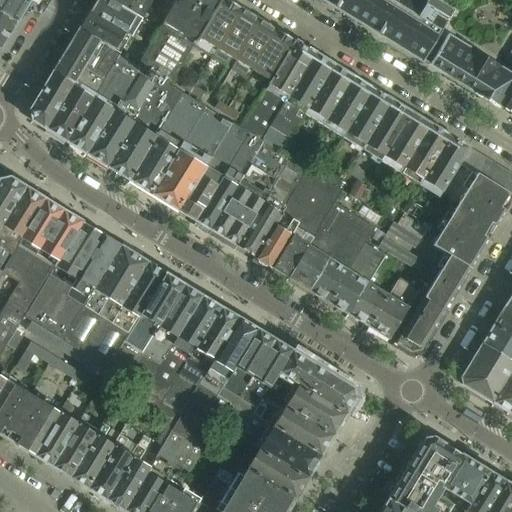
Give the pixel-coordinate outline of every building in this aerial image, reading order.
[(0,0),(0,11),(16,21),(28,0),(0,0)] [(107,0),(97,0),(89,13),(124,35),(131,39),(141,20),(107,0)] [(107,0),(141,20),(152,0),(107,0)] [(192,47),(219,0),(176,0),(165,20),(142,58),(134,53),(129,61),(141,68),(161,81),(169,85),(184,60),(192,47)] [(212,58),(241,9),(225,0),(219,0),(192,47),(212,58)] [(426,0),(422,7),(410,0),(321,0),(421,61),(440,30),(452,10),(435,0),(426,0)] [(234,61),(259,20),(257,19),(241,9),(212,58),(227,68),(232,60),(234,61)] [(0,47),(16,21),(0,11),(0,47)] [(89,13),(79,30),(114,52),(124,35),(89,13)] [(251,71),(276,30),(260,21),(259,20),(234,61),(236,62),(231,70),(246,79),(251,71)] [(79,30),(66,52),(87,65),(84,69),(104,81),(120,55),(114,52),(79,30)] [(270,83),(295,42),(294,41),(276,30),(251,71),(270,83)] [(511,89),(511,74),(449,36),(430,67),(475,94),(474,94),(499,109),(500,107),(511,91),(511,89)] [(314,54),(295,42),(270,83),(289,95),(314,54)] [(74,86),(84,69),(87,65),(66,52),(53,73),(74,86)] [(289,95),(267,131),(261,141),(263,143),(280,154),(308,108),(334,66),(314,54),(289,95)] [(87,155),(141,68),(129,61),(120,55),(104,81),(67,143),(87,155)] [(353,78),(334,66),(308,108),(327,120),(353,78)] [(141,68),(87,155),(108,168),(161,81),(141,68)] [(67,143),(104,81),(84,69),(74,86),(46,130),(67,143)] [(46,130),(74,86),(53,73),(30,111),(32,122),(46,130)] [(371,89),(353,78),(327,120),(347,132),(372,90),(371,89)] [(130,181),(157,137),(183,94),(169,85),(161,81),(108,168),(130,181)] [(190,94),(194,87),(184,81),(180,88),(190,94)] [(200,101),(205,93),(194,87),(190,94),(200,101)] [(392,101),(371,89),(372,90),(347,132),(366,144),(392,101)] [(511,92),(511,91),(500,107),(511,114),(511,92)] [(130,181),(152,195),(206,108),(183,94),(157,137),(130,181)] [(411,113),(392,101),(366,144),(385,156),(411,113)] [(225,115),(229,108),(219,102),(214,109),(225,115)] [(206,108),(152,195),(180,212),(216,152),(233,125),(206,108)] [(235,122),(239,115),(229,108),(225,115),(235,122)] [(430,125),(411,113),(385,156),(405,167),(430,125)] [(267,131),(248,119),(241,130),(248,134),(261,141),(267,131)] [(216,152),(180,212),(197,222),(248,134),(241,130),(233,125),(216,152)] [(450,137),(430,125),(405,167),(424,179),(450,137)] [(248,134),(197,222),(210,230),(263,143),(261,141),(248,134)] [(444,191),(460,165),(469,149),(450,137),(424,179),(444,191)] [(263,143),(210,230),(238,247),(268,198),(291,160),(280,154),(263,143)] [(481,178),(491,162),(469,149),(460,165),(476,175),(481,178)] [(268,198),(238,247),(255,258),(308,171),(291,160),(268,198)] [(511,174),(491,162),(481,178),(511,196),(511,174)] [(343,181),(324,169),(319,177),(325,181),(338,189),(343,181)] [(319,177),(308,171),(255,258),(271,268),(325,181),(319,177)] [(497,227),(511,201),(511,196),(481,178),(476,175),(473,181),(467,190),(464,196),(459,203),(497,227)] [(0,230),(3,226),(26,188),(10,178),(0,179),(0,230)] [(288,279),(319,229),(335,203),(342,191),(338,189),(325,181),(271,268),(288,279)] [(358,201),(364,190),(356,185),(349,196),(358,201)] [(45,199),(26,188),(3,226),(21,238),(45,199)] [(64,211),(45,199),(21,238),(22,239),(18,246),(36,256),(64,211)] [(309,291),(354,216),(335,203),(319,229),(288,279),(309,291)] [(459,203),(450,218),(446,225),(437,240),(433,247),(449,257),(470,270),(497,227),(459,203)] [(55,267),(82,222),(64,211),(36,256),(33,261),(27,270),(45,282),(55,267)] [(416,236),(422,226),(403,215),(397,225),(416,236)] [(348,270),(365,244),(375,228),(354,216),(309,291),(328,303),(348,270)] [(104,235),(82,222),(55,267),(76,280),(104,235)] [(104,235),(76,280),(71,288),(88,299),(94,290),(121,246),(104,235)] [(349,316),(369,283),(385,257),(365,244),(348,270),(328,303),(349,316)] [(121,306),(148,263),(121,246),(94,290),(121,306)] [(45,282),(27,270),(33,261),(15,252),(2,274),(19,284),(9,299),(0,314),(0,317),(17,328),(23,317),(31,322),(26,331),(34,335),(39,327),(45,331),(57,338),(62,341),(70,328),(88,299),(71,288),(76,280),(55,267),(45,282)] [(369,328),(399,278),(400,279),(406,270),(385,257),(369,283),(349,316),(369,328)] [(470,270),(449,257),(424,298),(445,310),(470,270)] [(108,370),(142,314),(166,274),(148,263),(121,306),(109,326),(94,351),(89,358),(93,360),(108,370)] [(166,274),(142,314),(108,370),(125,380),(184,285),(166,274)] [(389,340),(409,307),(417,293),(415,288),(400,279),(399,278),(369,328),(389,340)] [(203,296),(184,285),(125,380),(144,392),(203,296)] [(1,294),(0,293),(0,314),(9,299),(2,295),(1,294)] [(511,295),(494,326),(511,336),(511,295)] [(221,307),(203,296),(144,392),(162,403),(221,307)] [(445,310),(424,298),(396,344),(410,353),(420,351),(445,310)] [(239,319),(221,307),(162,403),(181,414),(239,319)] [(0,317),(0,355),(6,345),(14,351),(25,334),(17,328),(0,317)] [(209,409),(234,369),(257,330),(239,319),(181,414),(182,415),(198,426),(209,409)] [(511,336),(494,326),(482,344),(510,361),(511,357),(511,336)] [(57,338),(45,331),(39,327),(34,335),(52,346),(57,338)] [(274,340),(257,330),(234,369),(250,379),(274,340)] [(75,349),(62,341),(57,338),(52,346),(70,357),(75,349)] [(292,351),(274,340),(250,379),(268,389),(277,375),(292,351)] [(31,342),(15,368),(23,372),(34,356),(79,384),(83,375),(31,342)] [(493,404),(511,372),(511,362),(510,361),(482,344),(461,379),(462,385),(493,404)] [(93,360),(89,358),(75,349),(70,357),(87,368),(93,360)] [(312,364),(292,351),(277,375),(298,387),(299,385),(312,364)] [(354,389),(312,364),(299,385),(347,414),(356,399),(354,389)] [(252,415),(268,389),(250,379),(234,369),(209,409),(222,418),(219,424),(223,427),(227,421),(244,431),(252,415)] [(511,415),(511,372),(493,404),(511,415)] [(321,457),(347,414),(299,385),(298,387),(277,375),(268,389),(252,415),(321,457)] [(59,415),(49,408),(31,398),(13,387),(5,382),(0,390),(0,436),(34,457),(59,415)] [(51,467),(77,426),(77,425),(67,419),(74,408),(66,403),(59,415),(34,457),(51,467)] [(189,473),(219,424),(222,418),(209,409),(198,426),(182,415),(173,430),(165,425),(155,442),(163,447),(158,455),(175,465),(189,473)] [(252,415),(244,431),(241,437),(260,449),(307,478),(321,457),(252,415)] [(102,425),(95,436),(69,478),(87,489),(113,447),(103,441),(110,431),(102,425)] [(69,478),(95,436),(77,426),(51,467),(69,478)] [(113,447),(87,489),(105,500),(131,458),(122,453),(128,442),(120,436),(113,447)] [(429,482),(451,448),(433,437),(425,438),(407,468),(429,482)] [(123,511),(149,469),(139,463),(146,452),(137,447),(131,458),(105,500),(123,511)] [(439,489),(460,454),(451,448),(429,482),(439,489)] [(307,478),(260,449),(247,470),(295,499),(307,478)] [(464,511),(465,511),(490,472),(460,454),(439,489),(442,490),(438,496),(447,502),(464,511)] [(124,511),(146,511),(162,485),(171,472),(175,465),(158,455),(149,469),(123,511),(124,511)] [(442,490),(439,489),(429,482),(407,468),(396,486),(436,510),(440,511),(447,502),(438,496),(442,490)] [(286,511),(295,499),(247,470),(234,491),(269,511),(286,511)] [(485,511),(505,481),(490,472),(465,511),(485,511)] [(505,511),(511,502),(511,485),(505,481),(485,511),(505,511)] [(194,511),(198,506),(185,498),(180,496),(162,485),(146,511),(194,511)] [(407,511),(435,511),(436,510),(396,486),(387,500),(407,511)] [(269,511),(234,491),(221,511),(269,511)] [(407,511),(387,500),(380,511),(407,511)]
